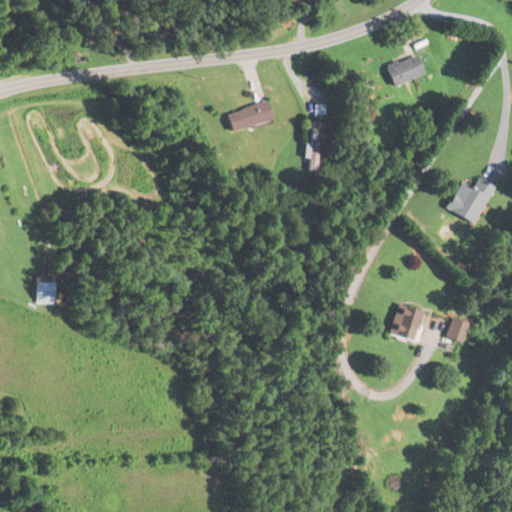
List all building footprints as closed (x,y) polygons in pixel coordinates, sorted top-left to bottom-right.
[(382,69),(390,87),(421,73),(412,54),(382,69)] [(222,114),(228,132),(269,119),(264,101),(222,114)] [(317,125),(308,125),(308,172),(317,172),(317,125)] [(456,183),(442,209),(469,224),(491,186),(476,177),(469,190),(456,183)] [(51,305),(51,277),(33,277),(33,305),(51,305)] [(382,334),(407,344),(419,313),(395,303),(382,334)] [(464,324),(449,318),(440,337),(455,344),(464,324)]
